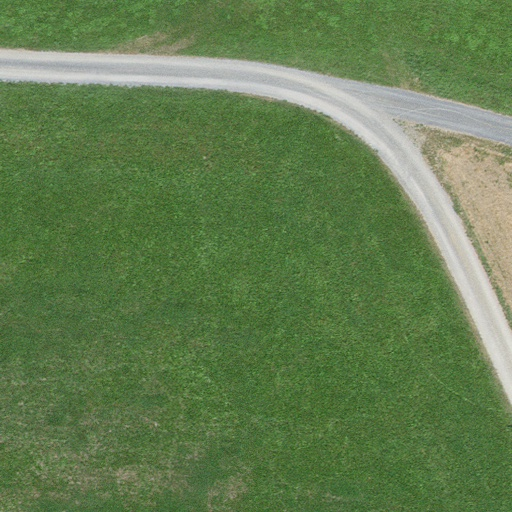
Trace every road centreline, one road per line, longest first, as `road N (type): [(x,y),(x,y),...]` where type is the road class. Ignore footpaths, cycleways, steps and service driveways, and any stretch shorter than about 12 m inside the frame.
road 1 (track): [(511,140),(284,87),(0,69)]
road 2 (track): [(338,99),(452,252),(511,377)]
